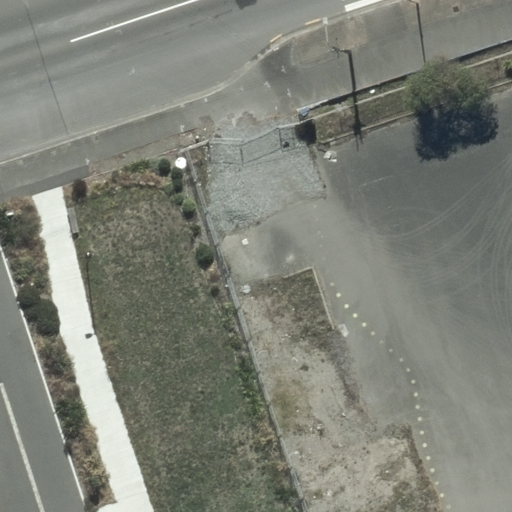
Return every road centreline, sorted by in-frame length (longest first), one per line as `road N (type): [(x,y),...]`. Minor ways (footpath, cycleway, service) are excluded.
road 1 (tertiary): [(199,0),(0,67)]
road 2 (residential): [(0,375),(46,511)]
